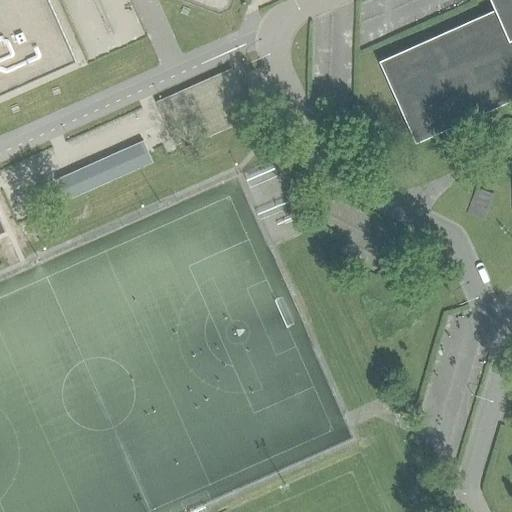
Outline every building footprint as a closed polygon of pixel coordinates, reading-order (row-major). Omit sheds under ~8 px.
[(0,0),(0,90),(74,58),(48,0),(0,0)] [(185,0),(219,13),(230,8),(232,0),(185,0)] [(511,0),(489,0),(496,15),(488,19),(379,66),(416,148),(511,98),(511,0)] [(253,119),(231,70),(156,103),(177,153),(253,119)] [(56,180),(63,195),(66,201),(152,163),(149,156),(142,142),(56,180)]
